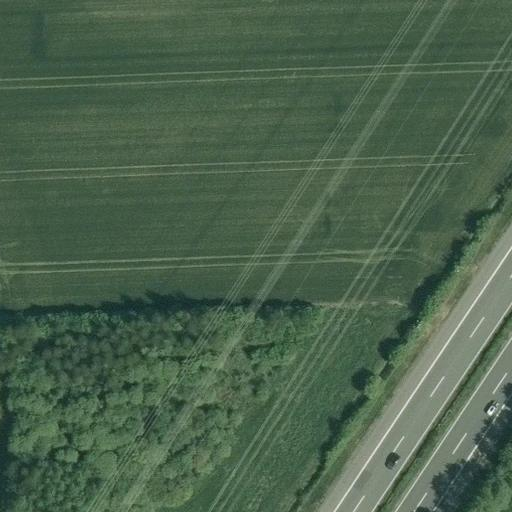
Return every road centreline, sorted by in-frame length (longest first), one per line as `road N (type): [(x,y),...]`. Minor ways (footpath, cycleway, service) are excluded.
road 1 (motorway): [(511,257),(338,511)]
road 2 (motorway): [(419,511),(511,376)]
